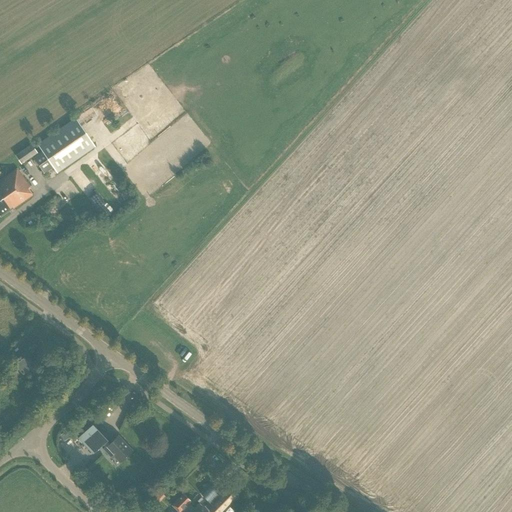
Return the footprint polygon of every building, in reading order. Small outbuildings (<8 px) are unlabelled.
[(42,151),(33,158),(44,173),(53,167),(57,173),(95,147),(75,119),(38,145),(42,151)] [(15,155),(21,164),(37,152),(31,144),(15,155)] [(28,189),(30,187),(17,169),(0,180),(0,215),(1,217),(9,211),(33,195),(28,189)] [(25,353),(11,364),(13,365),(0,375),(0,378),(7,388),(21,376),(22,378),(36,367),(25,353)] [(94,454),(103,445),(105,448),(104,450),(113,459),(115,456),(121,463),(122,462),(121,462),(132,451),(133,451),(117,435),(118,436),(109,444),(107,442),(108,441),(92,424),(92,425),(78,439),(78,438),(78,439),(94,455),(94,454)] [(218,495),(215,492),(218,489),(212,484),(202,495),(209,502),(205,507),(210,511),(219,511),(235,496),(228,490),(226,487),(218,495)] [(189,503),(191,501),(184,494),(172,505),(179,511),(188,511),(193,508),(189,503)] [(199,503),(190,511),(197,511),(203,506),(199,503)]
